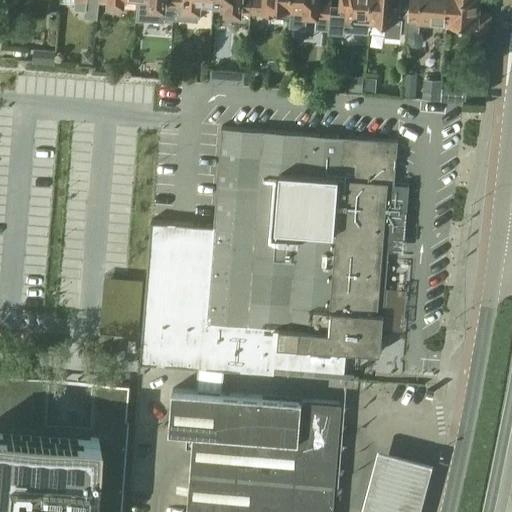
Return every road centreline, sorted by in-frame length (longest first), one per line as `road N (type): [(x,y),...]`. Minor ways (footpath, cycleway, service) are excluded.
road 1 (tertiary): [(495,257),(447,511)]
road 2 (tertiary): [(491,511),(511,379)]
road 3 (tertiary): [(511,129),(495,257)]
